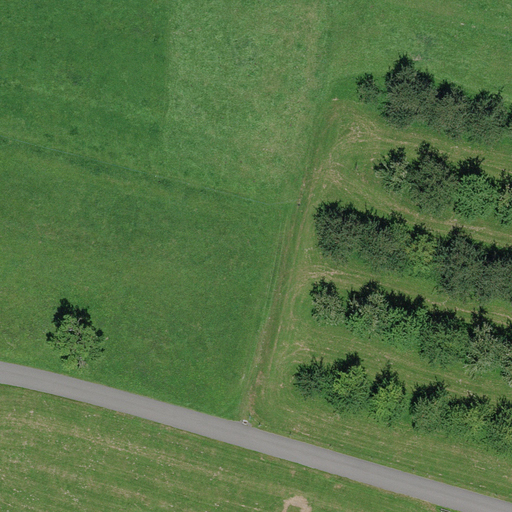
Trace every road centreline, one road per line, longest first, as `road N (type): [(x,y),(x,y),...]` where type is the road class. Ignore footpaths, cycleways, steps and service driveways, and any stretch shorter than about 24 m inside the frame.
road 1 (unclassified): [(0,374),(500,511)]
road 2 (track): [(238,438),(288,217)]
